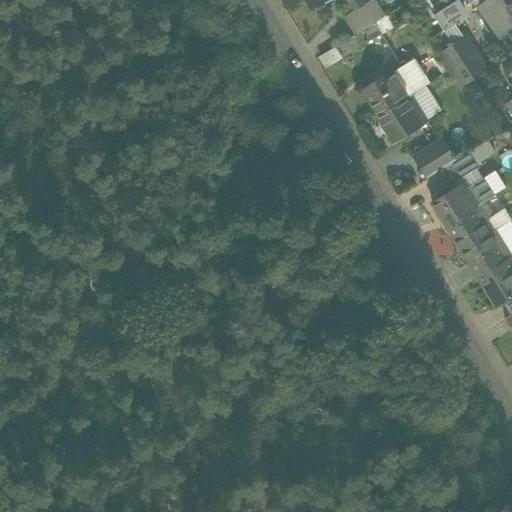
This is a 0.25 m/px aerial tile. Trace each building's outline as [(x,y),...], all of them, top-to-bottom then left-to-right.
[(376,0),(370,0),(367,3),(354,11),(344,16),(355,34),(375,22),(387,15),(376,0)] [(346,0),(354,11),(367,3),(365,0),(346,0)] [(511,12),(503,0),(486,0),(480,5),(501,35),(511,27),(511,12)] [(511,0),(503,0),(511,12),(511,0)] [(437,15),(446,29),(464,17),(455,3),(437,15)] [(355,34),(354,35),(361,46),(382,33),(375,22),(355,34)] [(343,57),(361,46),(354,35),(336,46),(343,57)] [(465,35),(453,44),(464,61),(477,52),(465,35)] [(451,69),(464,61),(453,44),(440,52),(451,69)] [(477,52),(464,61),(475,77),(488,69),(477,52)] [(475,78),(475,77),(464,61),(451,69),(462,86),(475,78)] [(363,89),(378,115),(411,95),(395,69),(363,89)] [(426,120),(411,95),(378,115),(394,140),(426,120)] [(427,177),(446,166),(456,160),(443,139),(414,157),(427,177)] [(489,140),(472,150),(478,161),(496,151),(489,140)] [(456,160),(446,166),(455,182),(480,167),(470,152),(456,160)] [(432,203),(462,251),(495,231),(511,220),(504,208),(488,218),(479,204),(495,195),(484,177),(468,187),(465,182),(432,203)] [(511,258),(495,231),(462,251),(497,306),(503,302),(511,296),(511,258)] [(511,296),(503,302),(511,315),(507,317),(511,325),(511,296)]
